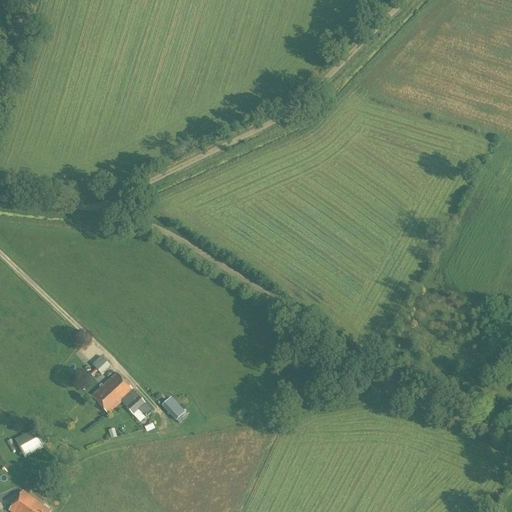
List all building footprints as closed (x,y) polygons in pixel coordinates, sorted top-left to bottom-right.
[(101,374),(110,366),(102,357),(93,365),(101,374)] [(122,402),(133,392),(117,375),(93,397),(109,415),(122,402)] [(133,392),(122,402),(135,415),(139,411),(146,418),(152,413),(133,392)] [(188,416),(171,398),(162,406),(176,421),(179,424),(188,416)] [(152,424),(145,427),(147,432),(155,429),(152,424)] [(39,429),(16,438),(24,458),(46,449),(39,429)] [(114,429),(108,431),(111,439),(117,438),(114,429)] [(51,511),(52,511),(24,492),(10,511),(51,511)]
